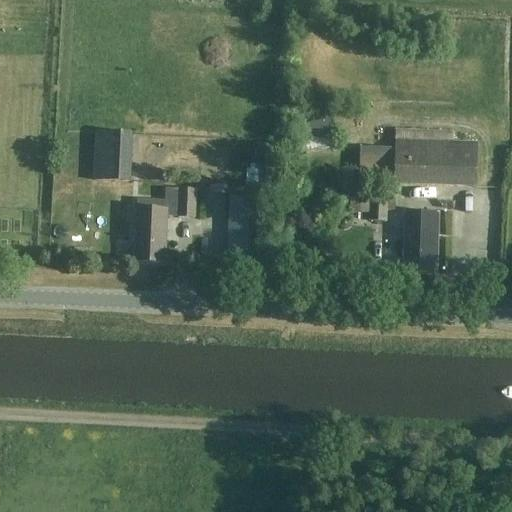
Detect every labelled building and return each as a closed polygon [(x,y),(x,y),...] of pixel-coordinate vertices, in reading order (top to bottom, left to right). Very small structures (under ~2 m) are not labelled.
[(427,69),(444,69),(444,58),(427,58),(427,69)] [(332,134),(330,120),(294,128),(297,143),(293,143),(296,156),(337,147),(334,134),(332,134)] [(452,133),(395,131),(393,183),(476,185),(477,143),(452,143),(452,133)] [(132,135),(95,133),(93,181),(130,182),(132,135)] [(195,191),(164,190),(163,211),(135,210),(133,262),(163,263),(166,217),(194,219),(195,191)] [(395,199),(351,197),(350,211),(369,211),(369,221),(386,222),(386,212),(395,212),(395,199)] [(437,215),(403,214),(402,232),(404,232),(402,272),(435,273),(437,215)] [(482,245),(504,246),(504,232),(482,232),(482,245)]
